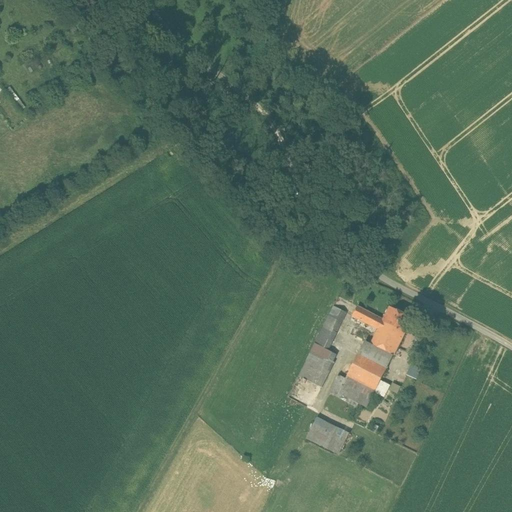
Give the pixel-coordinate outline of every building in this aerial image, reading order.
[(384,318),(358,305),(353,317),(378,330),(382,322),(384,318)] [(333,306),(315,344),(328,350),(347,313),(333,306)] [(413,318),(390,307),(384,318),(382,322),(405,333),(413,318)] [(405,333),(382,322),(378,330),(371,343),(394,355),(405,333)] [(371,343),(365,341),(357,359),(385,373),(394,355),(371,343)] [(328,350),(315,344),(299,376),(322,387),(330,371),(328,370),(336,354),(328,350)] [(385,373),(357,359),(351,370),(356,373),(379,384),(381,381),(385,373)] [(421,369),(411,365),(406,375),(416,380),(421,369)] [(375,392),(352,380),(356,373),(351,370),(347,378),(339,374),(330,393),(354,405),(356,403),(367,408),(375,392)] [(379,384),(356,373),(352,380),(375,392),(379,384)] [(390,386),(381,381),(379,384),(375,392),(385,396),(390,386)] [(400,386),(396,384),(393,383),(390,390),(398,393),(401,387),(400,386)] [(349,433),(317,417),(314,423),(347,439),(349,433)] [(347,439),(314,423),(306,439),(339,455),(347,439)]
